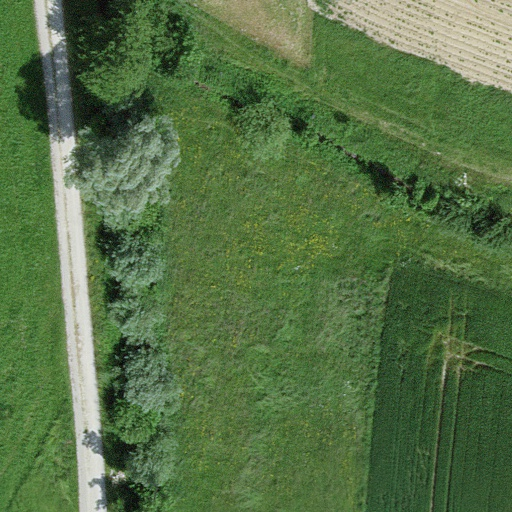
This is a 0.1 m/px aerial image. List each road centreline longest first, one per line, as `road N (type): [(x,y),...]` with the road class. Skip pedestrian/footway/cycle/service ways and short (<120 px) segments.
road 1 (track): [(93,511),(49,0)]
road 2 (track): [(149,0),(426,145),(511,168)]
